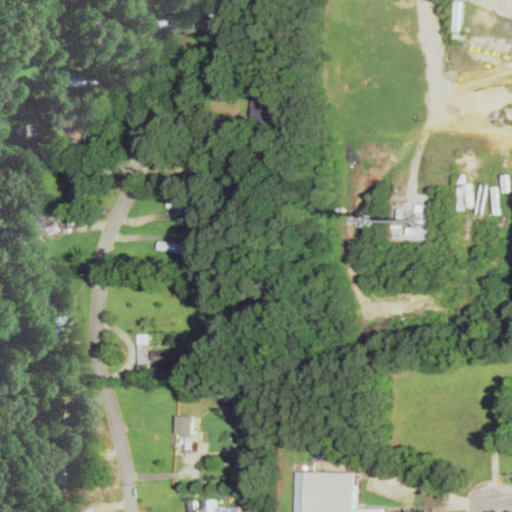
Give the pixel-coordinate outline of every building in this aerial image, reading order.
[(206,0),(205,27),(212,28),(214,0),(206,0)] [(195,64),(195,74),(239,74),(239,65),(195,64)] [(51,84),(93,85),(94,76),(52,75),(51,84)] [(255,88),(253,122),(271,123),(272,88),(255,88)] [(59,115),(65,143),(88,138),(81,110),(59,115)] [(68,195),(78,199),(90,172),(80,168),(68,195)] [(169,207),(200,208),(201,197),(169,197),(169,207)] [(16,221),(19,230),(12,233),(14,241),(58,229),(56,221),(41,225),(38,215),(16,221)] [(159,247),(201,253),(202,245),(161,239),(159,247)] [(57,311),(36,346),(44,350),(65,316),(57,311)] [(140,361),(150,361),(150,332),(140,332),(140,361)] [(182,348),(156,349),(156,359),(182,358),(182,348)] [(52,405),(54,438),(63,438),(60,405),(52,405)] [(196,415),(180,413),(177,431),(193,433),(196,415)] [(64,483),(63,455),(54,455),(55,483),(64,483)] [(355,511),(356,473),(297,471),(297,496),(290,496),(290,511),(355,511)] [(225,511),(225,506),(219,506),(218,498),(204,499),(205,507),(198,507),(197,511),(225,511)]
